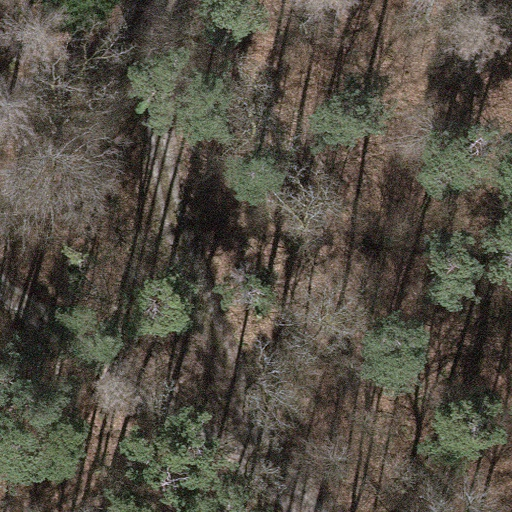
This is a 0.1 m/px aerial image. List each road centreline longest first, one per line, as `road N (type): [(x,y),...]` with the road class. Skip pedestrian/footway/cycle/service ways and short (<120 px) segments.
road 1 (track): [(239,449),(177,295),(138,18)]
road 2 (track): [(322,511),(0,272)]
road 3 (track): [(0,94),(63,69),(138,18),(146,0)]
